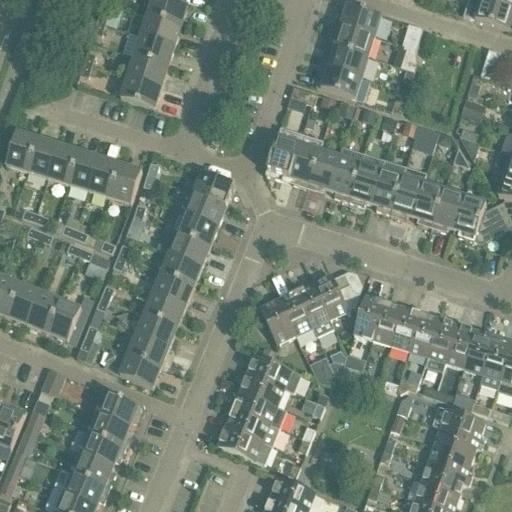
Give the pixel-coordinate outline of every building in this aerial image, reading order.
[(156,0),(154,0),(154,1),(148,20),(180,30),(182,22),(184,23),(188,10),(175,6),(160,1),(156,0)] [(511,0),(470,0),(482,3),(511,13),(511,0)] [(475,25),(511,36),(511,13),(482,3),(475,25)] [(382,21),(343,8),(338,24),(343,26),(341,31),(375,42),(382,21)] [(110,18),(101,15),(97,27),(106,30),(110,18)] [(180,30),(148,20),(141,41),(175,52),(179,41),(176,40),(180,30)] [(106,30),(97,27),(93,39),(102,42),(106,30)] [(403,51),(405,52),(404,55),(407,55),(415,58),(423,33),(409,29),(403,51)] [(330,50),(368,63),(375,42),(341,31),(339,37),(335,35),(330,50)] [(135,61),(167,71),(169,63),(171,64),(175,52),(141,41),(135,61)] [(368,63),(330,50),(325,66),(330,67),(328,72),(362,83),(368,63)] [(492,86),(501,58),(489,54),(480,82),(492,86)] [(407,55),(402,73),(405,74),(415,77),(417,71),(415,58),(407,55)] [(84,68),(93,70),(96,59),(88,57),(84,68)] [(167,71),(135,61),(128,82),(162,93),(166,82),(163,81),(167,71)] [(93,70),(84,68),(80,80),(89,83),(93,70)] [(316,93),(355,105),(362,83),(328,72),(326,78),(322,76),(316,93)] [(405,74),(402,84),(412,87),(415,77),(405,74)] [(125,105),(130,107),(155,116),(156,114),(153,114),(156,105),(158,105),(162,93),(128,82),(121,104),(125,105)] [(481,91),(472,88),(468,101),(477,103),(481,91)] [(314,111),(318,99),(317,99),(294,92),(290,104),(313,111),(314,111)] [(326,102),(322,114),(333,117),(336,105),(326,102)] [(392,116),(402,119),(405,108),(396,105),(392,116)] [(470,122),(474,109),(466,106),(462,120),(470,122)] [(342,107),(338,119),(353,123),(357,111),(342,107)] [(374,130),(384,134),(394,137),(398,125),(378,118),(374,130)] [(406,127),(402,138),(416,143),(419,131),(406,127)] [(463,134),(460,143),(477,149),(479,140),(463,134)] [(27,177),(38,146),(29,143),(29,141),(17,137),(6,170),(27,177)] [(447,148),(449,140),(440,137),(437,147),(445,149),(447,148)] [(302,139),(299,149),(289,183),(294,185),(293,189),(308,194),(320,156),(323,146),(302,139)] [(299,149),(278,142),(266,181),(282,186),(283,181),(289,183),(299,149)] [(478,158),(480,150),(477,149),(460,143),(455,142),(474,169),(478,158)] [(38,146),(27,177),(48,184),(59,150),(47,146),(47,149),(38,146)] [(59,150),(48,184),(68,190),(78,159),(70,156),(71,154),(59,150)] [(349,207),(364,159),(344,153),(341,162),(330,196),(336,198),(334,202),(349,207)] [(469,173),(457,154),(453,168),(469,173)] [(330,196),(341,162),(320,156),(308,194),(323,199),(325,194),(330,196)] [(78,159),(68,190),(89,197),(100,163),(89,159),(88,162),(78,159)] [(371,209),(382,175),(385,166),(364,159),(349,207),(364,212),(366,207),(371,209)] [(109,203),(119,171),(111,169),(112,167),(100,163),(89,197),(109,203)] [(376,216),(391,220),(403,182),(406,174),(406,172),(385,166),(382,175),(371,209),(377,211),(376,216)] [(151,168),(147,180),(156,183),(160,171),(151,168)] [(142,176),(130,172),(129,175),(119,171),(109,203),(132,210),(142,176)] [(406,172),(406,174),(403,182),(391,220),(406,225),(408,221),(413,222),(424,188),(427,179),(406,172)] [(208,180),(203,178),(194,198),(225,211),(228,203),(231,204),(236,192),(209,181),(208,180)] [(504,207),(501,209),(511,231),(511,181),(506,179),(499,202),(505,204),(504,207)] [(144,192),(152,195),(156,183),(147,180),(144,192)] [(424,188),(413,222),(418,224),(417,229),(432,233),(444,195),(424,188)] [(456,236),(467,202),(444,195),(432,233),(447,238),(449,234),(456,236)] [(225,211),(194,198),(186,219),(219,232),(223,221),(221,221),(225,211)] [(484,214),(486,208),(467,202),(456,236),(463,238),(462,243),(482,249),(502,239),(490,214),(488,215),(484,214)] [(511,231),(501,209),(490,214),(502,239),(511,233),(511,231)] [(134,222),(143,225),(147,213),(138,210),(134,222)] [(26,215),(22,223),(34,226),(37,218),(26,215)] [(46,231),(49,223),(38,218),(37,218),(34,226),(34,227),(46,231)] [(219,232),(186,219),(178,239),(209,251),(212,243),(214,244),(219,232)] [(130,234),(138,237),(143,225),(134,222),(130,234)] [(66,230),(62,238),(73,243),(77,235),(66,230)] [(39,245),(42,236),(31,232),(27,240),(39,245)] [(73,243),(85,248),(89,240),(77,235),(73,243)] [(42,236),(39,245),(50,250),(54,241),(42,236)] [(170,259),(203,272),(207,261),(205,261),(209,251),(178,239),(170,259)] [(105,246),(101,255),(113,259),(116,251),(105,246)] [(78,262),(82,253),(71,248),(67,257),(78,262)] [(131,254),(123,250),(118,262),(127,265),(131,254)] [(90,267),(94,258),(82,253),(78,262),(90,267)] [(203,272),(170,259),(162,279),(193,291),(196,283),(198,284),(203,272)] [(127,265),(118,262),(114,273),(122,277),(127,265)] [(153,299),(186,313),(191,301),(189,300),(193,291),(162,279),(153,299)] [(331,325),(349,317),(356,313),(361,299),(354,297),(345,279),(333,284),(331,280),(314,288),(331,325)] [(1,281),(0,282),(0,316),(8,320),(21,289),(1,281)] [(335,334),(331,325),(314,288),(295,297),(313,334),(318,344),(335,334)] [(27,330),(41,297),(21,289),(8,320),(17,324),(16,326),(27,330)] [(102,302),(110,305),(115,294),(106,291),(102,302)] [(41,297),(27,330),(39,335),(40,333),(48,336),(60,305),(41,297)] [(279,305),(287,323),(296,341),(313,334),(295,297),(287,301),(279,305)] [(186,313),(153,299),(145,319),(176,332),(179,324),(181,324),(186,313)] [(366,301),(354,339),(373,345),(385,307),(366,301)] [(110,305),(102,302),(97,314),(105,317),(110,305)] [(68,347),(82,314),(60,305),(48,336),(57,340),(56,342),(68,347)] [(287,323),(279,305),(260,313),(278,350),(287,345),(296,341),(287,323)] [(385,307),(373,345),(391,351),(404,312),(385,307)] [(404,312),(391,351),(410,357),(422,318),(404,312)] [(82,314),(68,347),(76,350),(89,317),(82,314)] [(422,318),(410,357),(428,363),(440,324),(422,318)] [(137,340),(170,353),(174,342),(172,341),(176,332),(145,319),(137,340)] [(446,369),(459,330),(440,324),(428,363),(446,369)] [(459,330),(446,369),(465,374),(477,336),(459,330)] [(99,334),(90,331),(85,344),(93,347),(99,334)] [(477,336),(465,374),(483,380),(495,341),(477,336)] [(170,353),(137,340),(128,361),(159,373),(161,367),(164,368),(170,353)] [(511,346),(495,341),(483,380),(480,390),(498,395),(511,352),(511,346)] [(81,354),(89,357),(93,347),(85,344),(81,354)] [(511,352),(498,395),(498,397),(511,401),(511,352)] [(120,381),(153,394),(158,382),(156,381),(159,373),(128,361),(120,381)] [(293,377),(255,361),(248,379),(285,394),(294,398),(301,380),(293,377)] [(343,372),(344,369),(334,365),(330,374),(334,381),(338,380),(341,381),(343,372)] [(343,372),(341,381),(360,387),(362,380),(363,375),(344,369),(343,372)] [(327,386),(335,383),(334,381),(330,374),(329,371),(322,375),(327,386)] [(51,375),(42,396),(54,401),(57,402),(66,381),(51,375)] [(240,397),(278,413),(285,394),(248,379),(240,397)] [(374,384),(362,380),(360,387),(359,388),(371,392),(374,384)] [(387,386),(384,395),(396,398),(399,390),(387,386)] [(410,386),(407,397),(411,396),(417,398),(420,389),(410,386)] [(423,400),(435,404),(438,395),(426,391),(423,400)] [(456,402),(449,399),(438,395),(435,404),(447,408),(453,410),(456,402)] [(42,396),(40,401),(39,405),(50,409),(54,401),(42,396)] [(143,413),(106,397),(97,419),(130,432),(132,427),(137,428),(143,413)] [(278,413),(240,397),(233,415),(270,431),(278,413)] [(456,402),(453,410),(459,412),(471,416),(474,408),(475,404),(457,399),(456,402)] [(406,421),(412,403),(402,406),(397,418),(406,421)] [(313,420),(321,423),(326,411),(318,408),(313,420)] [(483,420),(486,412),(474,408),(471,416),(483,420)] [(4,413),(0,423),(0,449),(12,454),(27,417),(11,410),(10,415),(4,413)] [(486,428),(447,414),(440,412),(433,431),(441,433),(484,448),(486,442),(481,440),(486,428)] [(511,421),(499,417),(492,414),(490,423),(496,425),(499,426),(506,428),(509,429),(511,421)] [(270,431),(233,415),(226,433),(273,452),(280,435),(270,431)] [(130,432),(97,419),(89,438),(127,454),(132,439),(128,437),(130,432)] [(26,436),(35,440),(42,425),(32,421),(26,436)] [(402,432),(394,429),(391,436),(399,439),(402,432)] [(316,435),(308,432),(303,444),(311,447),(316,435)] [(218,452),(256,467),(265,471),(273,452),(226,433),(218,452)] [(484,448),(441,433),(435,451),(473,465),(477,453),(482,455),(484,448)] [(71,454),(81,458),(114,472),(116,467),(121,468),(127,454),(89,438),(80,435),(75,448),(74,447),(71,454)] [(18,456),(27,460),(33,445),(24,441),(18,456)] [(397,445),(389,442),(384,455),(393,457),(397,445)] [(306,459),(311,447),(303,444),(298,456),(306,459)] [(473,465),(435,451),(428,470),(471,485),(474,478),(469,477),(473,465)] [(384,455),(380,467),(389,469),(393,457),(384,455)] [(19,480),(27,460),(18,456),(10,476),(19,480)] [(81,458),(73,478),(110,494),(116,479),(112,477),(114,472),(81,458)] [(301,472),(293,468),(288,480),(296,483),(301,472)] [(471,485),(428,470),(422,488),(460,501),(464,489),(469,491),(471,485)] [(110,494),(73,478),(62,474),(54,494),(96,511),(97,511),(100,507),(104,508),(110,494)] [(11,499),(19,480),(10,476),(2,495),(11,499)] [(376,479),(372,491),(380,494),(384,482),(376,479)] [(287,487),(279,483),(271,502),(287,508),(296,511),(310,511),(316,499),(287,487)] [(456,511),(460,501),(422,488),(416,506),(432,511),(456,511)] [(376,506),(380,494),(372,491),(368,503),(376,506)] [(96,511),(54,494),(46,511),(96,511)] [(0,511),(1,511),(9,511),(11,506),(0,501),(0,511)] [(296,511),(287,508),(271,502),(266,511),(296,511)]
